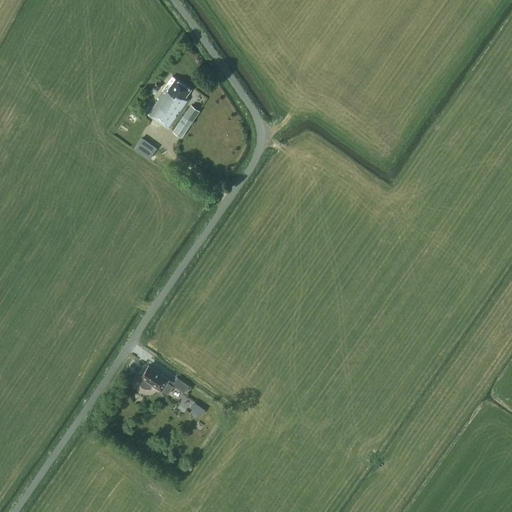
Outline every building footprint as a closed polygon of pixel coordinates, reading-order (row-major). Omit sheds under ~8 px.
[(146,113),(168,129),(188,99),(184,96),(190,89),(171,76),(161,91),(156,98),(158,99),(148,114),(146,113)] [(192,121),(184,115),(172,131),(181,137),(192,121)] [(133,147),(150,157),(157,145),(140,136),(133,147)] [(151,388),(151,385),(160,392),(162,390),(168,395),(174,386),(184,393),(190,386),(178,378),(175,383),(149,364),(140,377),(139,379),(139,381),(139,383),(140,385),(141,387),(143,388),(145,389),(148,389),(148,387),(151,388)] [(205,409),(196,403),(193,408),(202,414),(205,409)]
